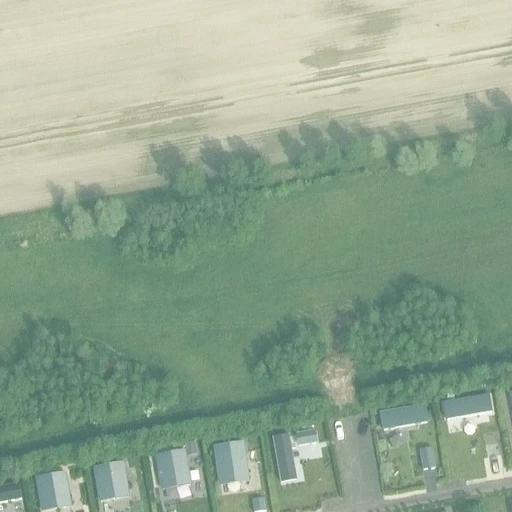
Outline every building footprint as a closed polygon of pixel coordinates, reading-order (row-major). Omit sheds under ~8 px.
[(492,409),(489,392),(443,400),(446,417),(492,409)] [(426,403),(379,411),(382,428),(428,420),(426,403)] [(297,479),(288,432),(272,435),(281,482),(297,479)] [(315,432),(295,435),(298,448),(317,444),(315,432)] [(248,479),(243,440),(213,444),(218,483),(248,479)] [(195,443),(185,445),(187,457),(197,456),(195,443)] [(190,481),(184,447),(155,453),(162,487),(190,481)] [(431,449),(419,451),(422,471),(435,469),(431,449)] [(129,495),(123,460),(93,465),(99,500),(129,495)] [(72,504),(66,470),(36,475),(41,509),(72,504)] [(0,501),(20,497),(17,480),(0,483),(0,501)] [(265,511),(264,500),(251,502),(252,511),(265,511)]
